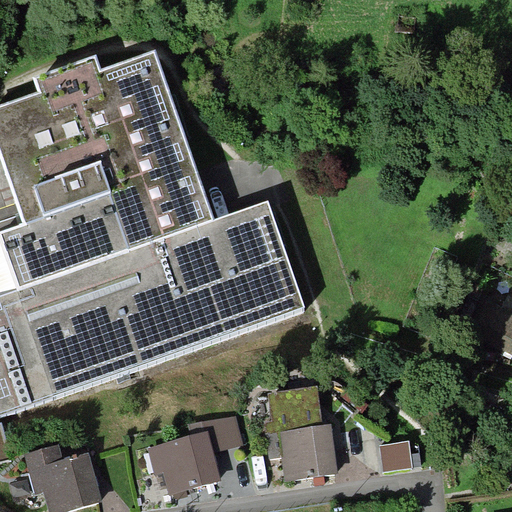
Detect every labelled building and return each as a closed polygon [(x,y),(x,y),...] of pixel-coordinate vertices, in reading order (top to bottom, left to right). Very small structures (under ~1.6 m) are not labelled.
[(0,413),(305,308),(268,202),(213,221),(154,52),(101,71),(96,57),(35,79),(41,93),(0,107),(0,152),(23,218),(25,226),(0,234),(19,289),(0,295),(0,413)] [(489,302),(472,335),(511,355),(511,299),(508,297),(502,308),(489,302)] [(323,427),(318,391),(263,399),(272,459),(282,458),(285,482),(337,475),(330,426),(323,427)] [(237,418),(190,427),(192,439),(148,452),(155,477),(163,475),(169,496),(221,483),(214,456),(244,445),(237,418)] [(2,424),(0,424),(0,462),(10,460),(2,424)] [(407,444),(380,449),(384,474),(411,469),(407,444)] [(60,463),(57,449),(26,458),(35,495),(43,493),(47,511),(74,511),(99,505),(86,456),(60,463)] [(28,481),(11,484),(14,498),(30,494),(28,481)]
